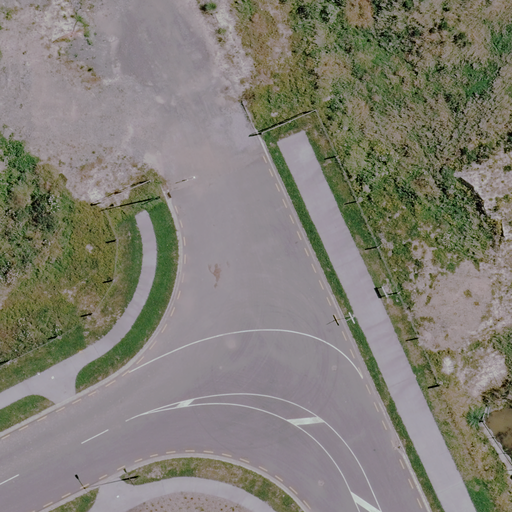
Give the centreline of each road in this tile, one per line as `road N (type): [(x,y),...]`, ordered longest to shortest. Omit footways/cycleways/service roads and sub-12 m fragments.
road 1 (residential): [(0,484),(282,338)]
road 2 (residential): [(199,147),(282,338)]
road 3 (residential): [(282,338),(364,511)]
road 4 (unknown): [(199,147),(142,0)]
